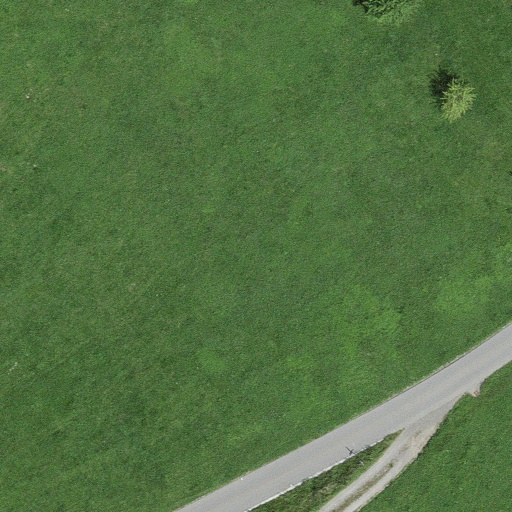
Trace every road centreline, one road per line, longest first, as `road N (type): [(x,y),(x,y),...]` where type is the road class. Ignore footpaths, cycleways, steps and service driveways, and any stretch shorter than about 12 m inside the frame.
road 1 (unclassified): [(511,348),(435,403),(217,511)]
road 2 (track): [(435,403),(411,454),(347,511)]
